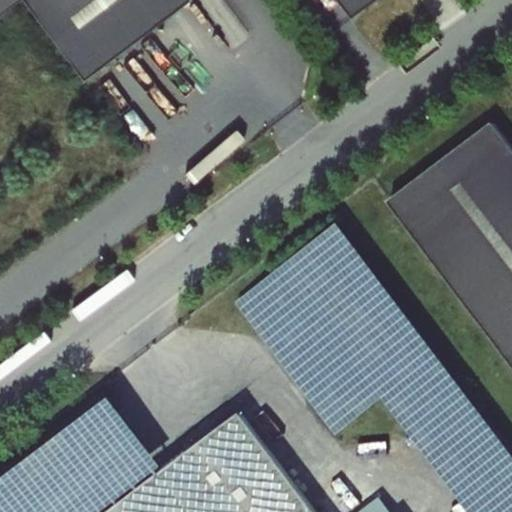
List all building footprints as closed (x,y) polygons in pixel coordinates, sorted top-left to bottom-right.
[(0,0),(0,22),(32,0),(34,0),(87,77),(198,0),(0,0)] [(339,0),(347,12),(364,0),(339,0)] [(511,133),(503,122),(403,192),(511,345),(511,133)] [(511,511),(511,430),(366,213),(243,295),(337,434),(403,390),(485,511),(511,511)] [(131,405),(0,495),(0,511),(407,511),(393,491),(362,511),(324,511),(254,411),(173,466),(131,405)]
